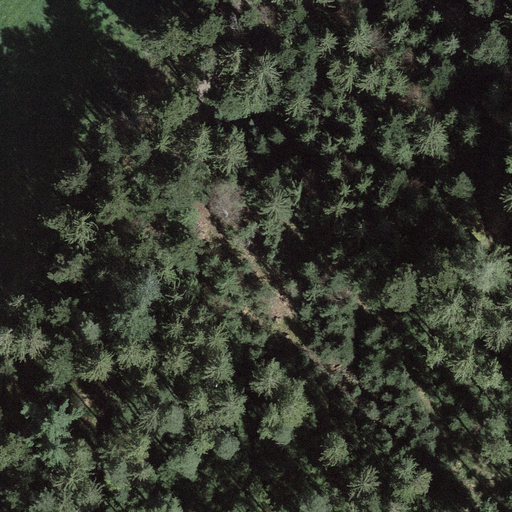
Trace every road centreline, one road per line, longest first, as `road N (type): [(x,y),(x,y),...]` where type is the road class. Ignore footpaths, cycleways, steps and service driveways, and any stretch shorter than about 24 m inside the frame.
road 1 (track): [(112,511),(149,331),(236,38),(256,0)]
road 2 (track): [(0,106),(217,0)]
